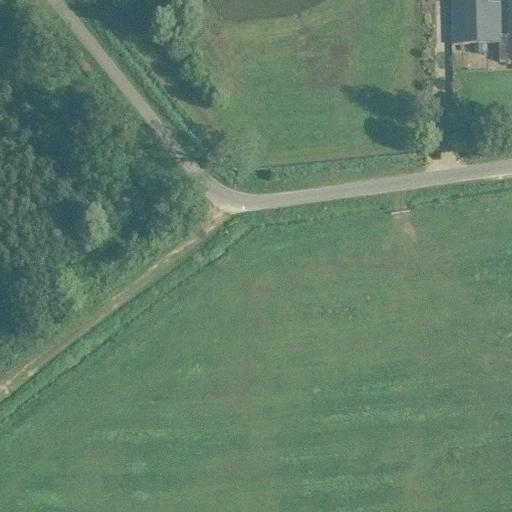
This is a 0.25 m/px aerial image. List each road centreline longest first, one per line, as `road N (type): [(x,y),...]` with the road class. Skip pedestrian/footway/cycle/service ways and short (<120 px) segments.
road 1 (track): [(0,391),(197,240),(227,203)]
road 2 (unclassified): [(227,203),(511,167)]
road 3 (unclassified): [(227,203),(44,0)]
